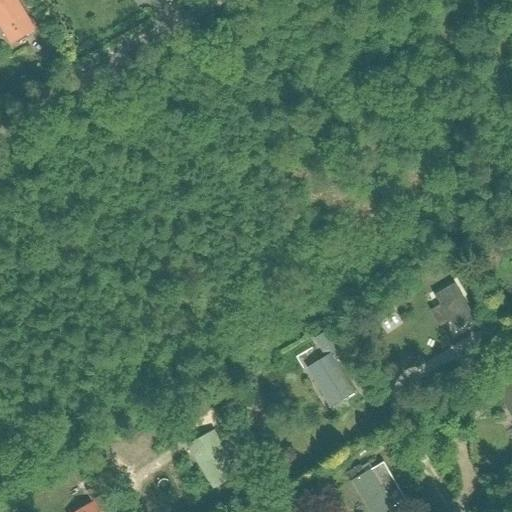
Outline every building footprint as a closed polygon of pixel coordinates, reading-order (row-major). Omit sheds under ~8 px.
[(0,24),(11,43),(33,30),(15,0),(3,0),(0,2),(0,24)] [(456,334),(478,320),(457,284),(434,298),(456,334)] [(329,332),(315,340),(327,360),(309,371),(331,407),(353,394),(333,362),(344,356),(329,332)] [(511,420),(511,384),(499,392),(505,403),(502,404),(511,420)] [(237,476),(231,466),(213,435),(191,448),(215,490),(237,476)] [(369,511),(386,511),(403,503),(381,466),(352,483),(369,511)]
